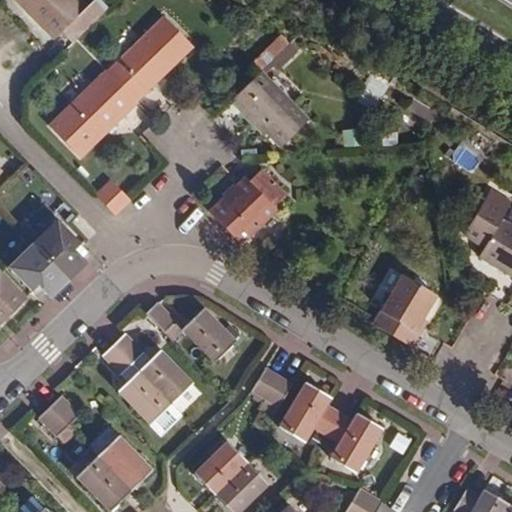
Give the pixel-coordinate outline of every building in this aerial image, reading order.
[(81,11),(69,0),(13,0),(52,38),(59,32),(71,43),(75,39),(103,12),(91,1),(81,11)] [(162,17),(106,72),(136,102),(193,46),(162,17)] [(265,50),(282,69),(301,51),(284,33),(265,50)] [(379,110),(393,75),(373,67),(359,102),(379,110)] [(307,116),(260,70),(233,97),(280,143),(307,116)] [(81,156),(136,102),(106,72),(51,126),(81,156)] [(346,145),(367,144),(366,128),(345,128),(346,145)] [(281,193),(257,170),(246,182),(241,177),(206,212),(238,243),(273,210),(268,206),(281,193)] [(130,200),(110,180),(94,195),(114,215),(130,200)] [(476,256),(511,277),(511,227),(500,220),(511,203),(489,190),(461,234),(483,246),(476,256)] [(55,223),(31,246),(66,282),(85,262),(76,253),(74,251),(79,246),(55,223)] [(66,282),(31,246),(9,268),(31,292),(35,288),(43,297),(47,300),(66,282)] [(433,293),(401,274),(370,323),(406,345),(415,331),(411,329),(419,316),(433,293)] [(0,327),(26,302),(25,301),(0,275),(0,327)] [(172,307),(165,299),(155,309),(173,328),(183,318),(172,307)] [(240,343),(208,310),(188,330),(220,363),(240,343)] [(411,329),(415,331),(422,320),(419,316),(411,329)] [(122,340),(181,400),(201,381),(169,348),(158,358),(132,331),(122,340)] [(181,400),(122,340),(111,351),(137,378),(126,389),(159,422),(181,400)] [(253,388),(265,396),(279,374),(267,366),(253,388)] [(292,381),(279,374),(265,396),(278,404),(292,381)] [(332,434),(345,413),(332,404),(336,397),(312,383),(289,420),(313,434),(319,426),(332,434)] [(57,403),(74,420),(84,411),(67,394),(57,403)] [(74,420),(57,403),(47,413),(63,430),(74,420)] [(345,413),(332,434),(346,442),(340,451),(365,466),(388,427),(364,413),(359,421),(345,413)] [(104,452),(137,485),(158,464),(125,432),(104,452)] [(202,475),(222,495),(254,464),(234,444),(202,475)] [(137,485),(104,452),(84,472),(116,506),(137,485)] [(254,464),(222,495),(237,511),(246,511),(274,485),(254,464)] [(0,492),(8,485),(0,475),(0,492)] [(507,511),(511,505),(511,502),(489,489),(485,496),(472,488),(458,510),(461,511),(507,511)] [(364,490),(356,502),(372,511),(377,511),(384,502),(364,490)] [(19,511),(54,511),(37,495),(19,511)] [(372,511),(356,502),(350,511),(372,511)]
